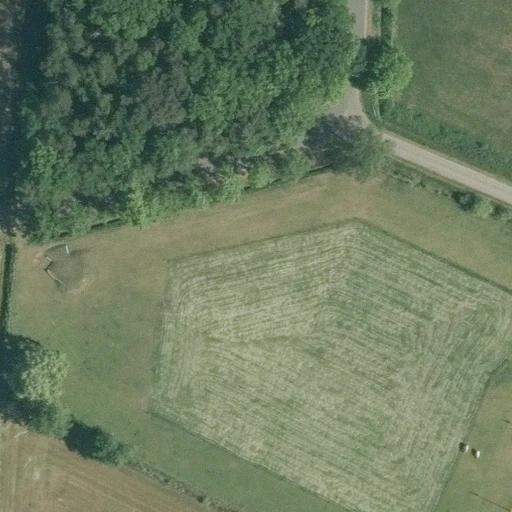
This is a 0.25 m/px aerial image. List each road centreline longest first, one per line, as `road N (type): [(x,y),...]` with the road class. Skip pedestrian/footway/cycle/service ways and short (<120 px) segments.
road 1 (unclassified): [(0,223),(290,147),(345,119)]
road 2 (unclassified): [(511,195),(345,119)]
road 3 (unclassified): [(345,119),(362,0)]
